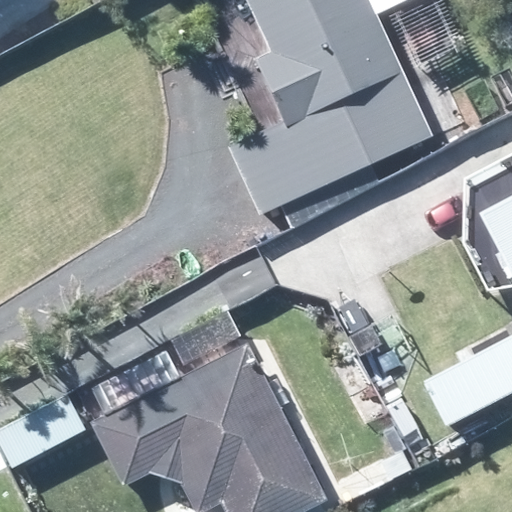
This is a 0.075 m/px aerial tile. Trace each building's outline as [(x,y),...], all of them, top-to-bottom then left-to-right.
[(360,0),(260,0),(241,9),(263,58),(248,66),(277,127),(255,137),(234,147),(221,152),(248,212),(252,218),(425,138),(360,0)] [(217,49),(230,56),(245,46),(246,28),(229,19),(214,28),(213,38),(213,47),(217,49)] [(511,146),(459,176),(511,275),(511,146)] [(511,336),(421,384),(447,434),(511,401),(511,403),(511,336)] [(297,511),(318,502),(300,468),(241,348),(229,355),(90,424),(84,428),(116,491),(140,478),(158,481),(175,484),(186,508),(187,511),(200,511),(216,504),(219,511),(297,511)]
